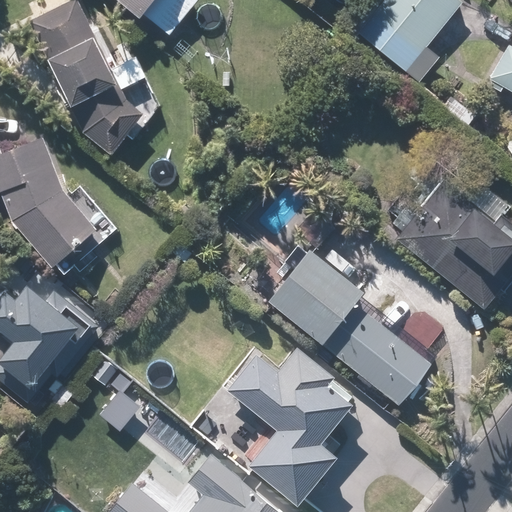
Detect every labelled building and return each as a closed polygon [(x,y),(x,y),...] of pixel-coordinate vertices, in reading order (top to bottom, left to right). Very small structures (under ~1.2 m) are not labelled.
[(71,0),(30,21),(85,131),(113,153),(146,112),(129,99),(79,0),(71,0)] [(121,0),(142,16),(154,0),(121,0)] [(384,0),(359,32),(407,71),(463,2),(461,0),(384,0)] [(511,44),(510,44),(491,77),(511,89),(511,44)] [(0,148),(0,192),(3,191),(14,219),(54,266),(100,228),(62,185),(44,137),(2,153),(0,148)] [(511,232),(445,179),(398,238),(485,308),(511,274),(511,264),(505,259),(511,250),(511,232)] [(317,206),(297,228),(319,247),(339,225),(317,206)] [(313,247),(270,300),(400,404),(433,363),(356,302),(366,289),(313,247)] [(59,376),(101,325),(56,289),(49,297),(31,283),(19,297),(7,287),(0,295),(0,328),(16,342),(0,361),(0,376),(31,401),(54,373),(59,376)] [(258,352),(228,389),(278,429),(249,465),(300,505),(340,455),(323,441),(355,402),(331,382),(337,374),(300,345),(279,370),(258,352)] [(110,511),(287,511),(212,453),(189,482),(204,494),(189,511),(172,511),(134,482),(110,511)]
